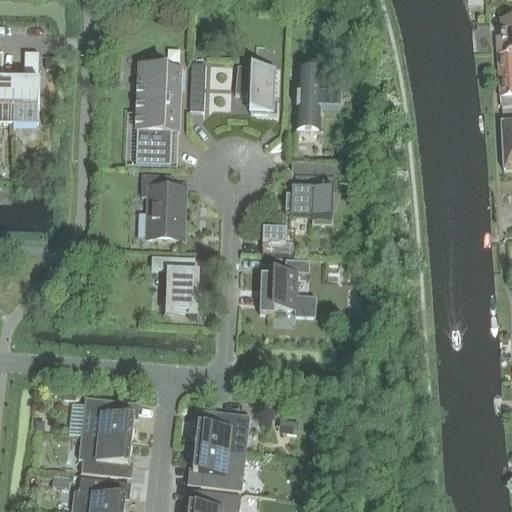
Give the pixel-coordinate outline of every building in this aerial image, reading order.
[(496,54),(511,53),(511,21),(500,22),(500,38),(495,38),(496,54)] [(511,55),(497,56),(499,99),(511,99),(511,98),(511,55)] [(2,56),(0,56),(0,126),(12,126),(13,85),(0,84),(0,78),(2,78),(2,56)] [(37,85),(38,57),(24,57),(24,79),(27,79),(27,85),(13,85),(12,126),(38,127),(38,119),(39,85),(37,85)] [(45,60),(45,72),(56,72),(56,60),(45,60)] [(203,115),(205,67),(191,67),(189,115),(203,115)] [(179,136),(182,71),(139,69),(135,168),(170,169),(171,135),(179,136)] [(250,117),(276,118),(277,104),(272,104),(273,72),(237,70),(234,98),(250,99),(250,117)] [(319,136),(320,112),(340,113),(341,97),(320,96),(321,73),(297,72),(295,135),(319,136)] [(511,107),(511,99),(499,99),(500,110),(511,109),(511,107)] [(503,174),(511,173),(511,123),(500,124),(503,174)] [(339,167),(291,165),(291,179),(339,181),(339,167)] [(148,201),(147,241),(182,243),(184,194),(166,193),(167,180),(141,179),(140,201),(148,201)] [(308,223),(330,224),(331,218),(333,218),(334,182),(294,180),(294,192),(290,192),(290,200),(285,200),(284,217),(309,218),(308,223)] [(285,233),(262,232),(261,247),(262,247),(261,259),(293,260),(294,234),(285,233)] [(188,321),(197,321),(198,301),(195,301),(196,274),(194,274),(194,263),(151,261),(151,273),(166,274),(165,290),(173,290),(173,315),(188,315),(188,321)] [(309,265),(293,264),(285,264),(284,276),(274,275),(274,279),(260,278),(259,318),(273,318),(274,313),(295,313),(295,320),(314,321),(314,300),(296,299),(296,276),(308,277),(309,265)] [(124,420),(126,406),(85,402),(80,439),(131,445),(134,421),(124,420)] [(207,429),(197,428),(194,452),(245,458),(249,420),(208,415),(207,429)] [(277,436),(296,438),(297,425),(278,423),(277,436)] [(131,445),(80,439),(78,463),(82,464),(80,477),(117,481),(119,468),(128,469),(131,445)] [(200,491),(224,493),(241,495),(242,482),(245,458),(194,452),(192,476),(201,477),(200,491)] [(69,482),(53,480),(52,490),(68,492),(69,482)] [(117,486),(80,482),(78,494),(74,494),(72,511),(123,511),(125,500),(115,499),(117,486)] [(238,511),(240,500),(199,495),(198,509),(188,508),(187,511),(238,511)] [(273,502),(271,511),(289,511),(291,504),(273,502)]
